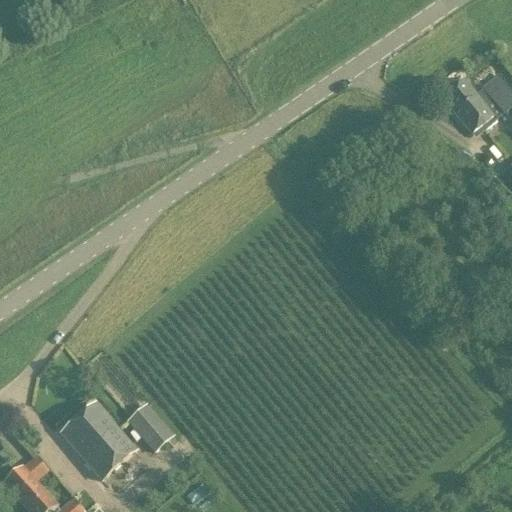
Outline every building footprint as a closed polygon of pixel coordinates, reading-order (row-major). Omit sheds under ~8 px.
[(463,81),(442,99),(476,140),(497,122),(496,121),(502,116),(503,117),(511,109),(511,97),(495,78),(480,91),(481,92),(476,97),(463,81)] [(324,207),(317,212),(321,217),(328,212),(324,207)] [(96,408),(61,438),(102,484),(136,454),(96,408)] [(172,452),(178,447),(172,441),(174,439),(147,408),(127,425),(154,456),(166,445),(172,452)] [(55,511),(57,510),(36,486),(49,474),(36,459),(22,470),(23,471),(4,488),(24,511),(55,511)] [(80,511),(73,503),(62,511),(80,511)]
